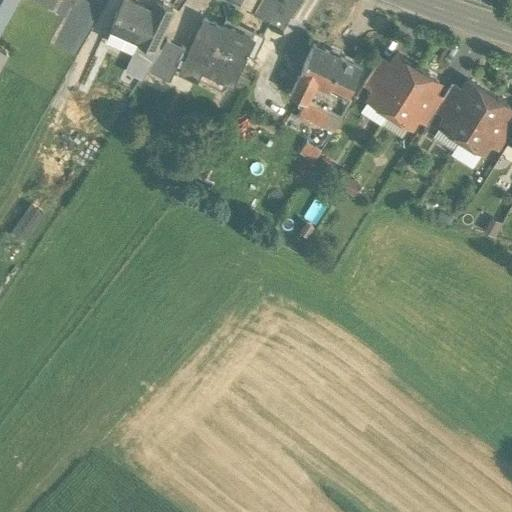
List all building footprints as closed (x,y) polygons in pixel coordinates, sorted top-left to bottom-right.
[(0,0),(0,32),(17,0),(0,0)] [(151,13),(124,0),(110,31),(154,52),(173,11),(156,3),(151,13)] [(229,33),(204,21),(188,54),(202,61),(200,65),(202,66),(200,71),(231,86),(245,57),(253,40),(252,39),(231,29),(229,33)] [(254,35),(252,39),(253,40),(245,57),(254,62),(264,40),(254,35)] [(185,49),(166,40),(147,71),(169,82),(185,49)] [(360,68),(313,46),(290,96),(305,102),(313,84),(346,99),(360,68)] [(417,68),(396,55),(389,65),(374,90),(368,99),(389,112),(417,68)] [(389,65),(379,59),(364,84),(374,90),(389,65)] [(438,81),(417,68),(389,112),(411,125),(432,91),(438,81)] [(489,93),(467,80),(461,90),(445,115),(440,124),(461,137),(489,93)] [(461,90),(450,84),(442,97),(442,98),(435,109),(436,109),(445,115),(461,90)] [(442,97),(432,91),(416,117),(427,123),(436,109),(435,109),(442,98),(442,97)] [(510,106),(489,93),(461,137),(482,150),(488,142),(504,116),(510,106)] [(340,118),(305,102),(299,115),(304,117),(302,120),(331,133),(340,118)] [(511,127),(511,121),(504,116),(488,142),(499,148),(511,127)] [(321,152),(306,143),(300,154),(314,163),(321,152)] [(24,240),(45,213),(32,203),(12,230),(24,240)]
